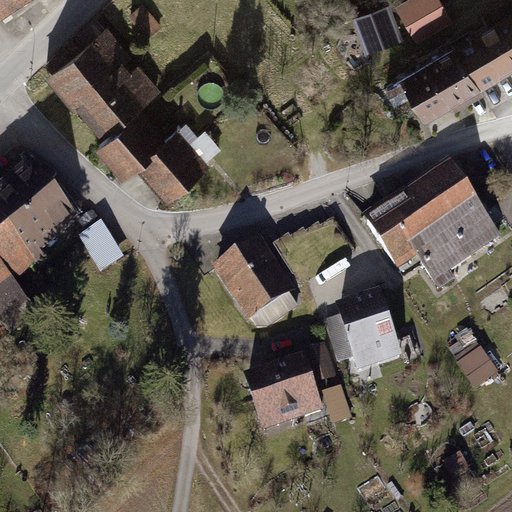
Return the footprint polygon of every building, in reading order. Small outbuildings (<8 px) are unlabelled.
[(0,0),(0,8),(8,19),(37,0),(0,0)] [(391,0),(389,0),(353,14),(368,52),(406,38),(391,0)] [(445,0),(400,0),(398,1),(418,40),(456,21),(445,0)] [(145,3),(131,16),(152,39),(166,26),(145,3)] [(511,75),(511,15),(408,78),(434,122),(511,75)] [(171,93),(112,25),(53,76),(107,138),(102,146),(129,178),(143,166),(172,199),(211,166),(180,131),(172,137),(150,111),(171,93)] [(456,161),(368,219),(407,278),(424,267),(439,289),(510,243),(456,161)] [(87,222),(36,164),(0,195),(0,317),(3,322),(31,301),(19,282),(87,222)] [(101,272),(126,260),(107,220),(82,233),(101,272)] [(355,251),(336,223),(324,231),(321,227),(309,235),(307,232),(295,241),(292,237),(276,248),(303,287),(355,251)] [(264,243),(218,273),(253,325),(299,295),(264,243)] [(389,296),(343,310),(362,373),(408,359),(389,296)] [(327,343),(247,372),(270,434),(331,412),(335,425),(354,418),(343,389),(327,395),(324,387),(341,381),(327,343)] [(482,345),(458,362),(478,390),(502,374),(482,345)] [(0,369),(0,394),(12,384),(0,369)]
